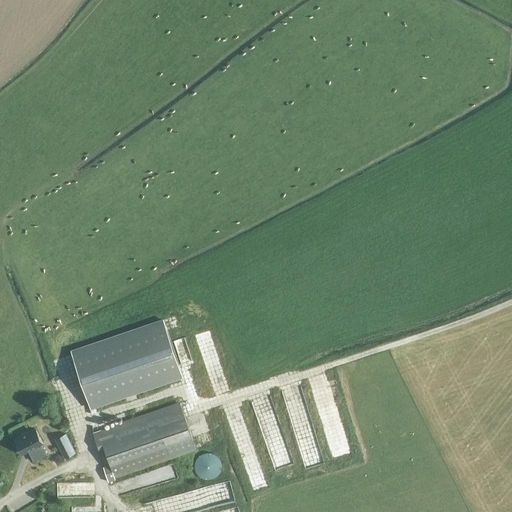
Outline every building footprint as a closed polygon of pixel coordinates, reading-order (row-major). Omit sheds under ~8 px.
[(71,351),(90,406),(182,375),(163,319),(71,351)] [(235,347),(227,349),(236,382),(243,380),(235,347)] [(180,404),(138,418),(155,463),(195,450),(180,404)] [(208,431),(210,439),(220,437),(215,415),(205,417),(208,431)] [(138,418),(92,433),(100,456),(106,454),(109,465),(102,467),(106,479),(155,463),(138,418)] [(250,476),(260,473),(247,436),(241,419),(237,421),(240,429),(238,429),(242,442),(237,444),(239,448),(244,446),(247,454),(244,456),(246,461),(244,461),(250,476)] [(14,439),(22,453),(29,449),(31,453),(30,454),(33,460),(46,454),(41,443),(42,442),(35,428),(28,431),(27,430),(20,434),(21,435),(14,439)] [(284,455),(283,449),(281,449),(281,444),(271,445),(273,464),(280,463),(279,455),(284,455)] [(221,467),(221,465),(221,464),(221,463),(221,462),(220,461),(220,460),(219,459),(219,458),(218,457),(217,456),(216,455),(215,454),(214,454),(213,453),(212,453),(211,452),(210,452),(209,452),(208,452),(206,452),(205,452),(204,452),(203,453),(202,453),(201,454),(200,454),(199,455),(198,456),(197,457),(196,458),(196,459),(195,460),(195,461),(194,462),(194,463),(194,464),(194,465),(194,467),(194,468),(194,469),(195,470),(195,471),(196,472),(196,473),(197,474),(198,475),(199,476),(200,477),(201,477),(202,478),(203,478),(204,479),(205,479),(208,479),(209,479),(210,479),(211,479),(212,478),(213,478),(214,477),(215,477),(216,476),(217,475),(218,474),(219,473),(219,472),(220,471),(220,470),(221,469),(221,468),(221,467)] [(133,475),(136,487),(171,478),(168,466),(133,475)] [(146,504),(147,511),(189,511),(229,503),(225,486),(146,504)]
